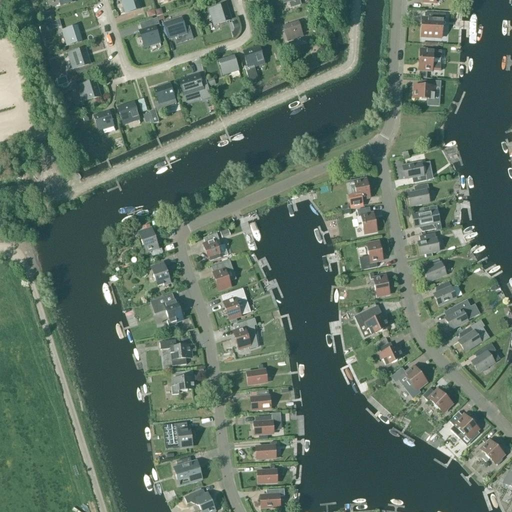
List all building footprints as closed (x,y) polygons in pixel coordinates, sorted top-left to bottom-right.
[(120,0),(125,15),(140,10),(136,0),(120,0)] [(300,6),(299,0),(298,0),(282,0),(284,4),(288,3),(290,9),(300,6)] [(215,26),(229,21),(225,6),(210,11),(215,26)] [(154,11),(147,13),(149,19),(156,17),(154,11)] [(445,22),(445,15),(424,14),(424,20),(422,20),(421,38),(441,39),(442,21),(445,22)] [(170,39),(185,35),(180,20),(165,25),(170,39)] [(232,39),(236,38),(238,34),(239,30),(237,21),(231,23),(234,30),(233,32),(231,33),(232,39)] [(287,43),(302,38),(297,23),(283,28),(287,43)] [(66,47),(81,42),(77,27),(62,32),(66,47)] [(144,47),(159,43),(154,28),(139,33),(144,47)] [(250,86),(256,84),(257,78),(253,67),(263,64),(258,49),(244,54),(248,66),(244,67),(250,86)] [(73,70),(89,65),(84,50),(69,55),(73,70)] [(432,65),(433,59),(432,59),(432,52),(420,51),(418,77),(425,78),(426,73),(431,73),(431,65),(432,65)] [(223,76),(238,72),(233,57),(218,62),(223,76)] [(199,76),(179,82),(184,97),(199,93),(201,102),(211,99),(204,78),(200,79),(199,76)] [(213,79),(207,81),(210,88),(216,86),(213,79)] [(433,101),(434,82),(420,82),(419,88),(414,87),(413,99),(420,100),(420,101),(426,101),(426,100),(433,101)] [(94,83),(78,88),(83,103),(99,98),(94,83)] [(76,86),(64,90),(66,95),(78,91),(77,88),(76,86)] [(156,114),(162,112),(165,108),(175,105),(169,86),(154,90),(158,102),(153,104),(156,114)] [(141,113),(147,111),(143,100),(137,102),(141,113)] [(123,125),(138,120),(133,105),(118,110),(123,125)] [(98,132),(113,128),(109,113),(93,117),(98,132)] [(423,176),(420,165),(402,168),(405,180),(412,178),(413,184),(426,182),(425,176),(423,176)] [(369,199),(365,181),(354,183),(355,189),(354,190),(355,195),(356,194),(357,200),(354,201),(356,207),(359,206),(358,201),(369,199)] [(410,207),(428,203),(426,192),(428,192),(427,186),(413,188),(414,194),(408,196),(410,207)] [(369,208),(356,211),(356,212),(358,218),(361,217),(361,218),(362,224),(361,224),(362,229),(363,229),(364,235),(375,233),(372,215),(370,215),(369,208)] [(436,210),(412,215),(415,230),(421,228),(422,233),(433,230),(433,226),(439,225),(436,210)] [(157,249),(150,230),(139,234),(141,241),(141,242),(142,247),(143,246),(146,253),(157,249)] [(222,239),(229,236),(227,230),(220,232),(222,239)] [(432,258),(431,253),(438,252),(434,234),(419,237),(420,244),(418,244),(420,256),(425,255),(426,259),(432,258)] [(216,249),(214,243),(217,241),(215,235),(203,239),(205,245),(203,246),(209,263),(220,259),(218,253),(217,248),(216,249)] [(381,261),(378,244),(367,246),(368,252),(367,253),(368,257),(369,257),(370,263),(363,265),(364,271),(377,269),(375,263),(381,261)] [(440,265),(438,259),(434,261),(423,265),(423,270),(424,272),(423,272),(428,283),(445,275),(443,272),(446,271),(443,264),(440,265)] [(226,277),(224,272),(229,270),(226,264),(213,268),(215,274),(213,275),(219,292),(230,288),(227,282),(228,282),(227,277),(226,277)] [(169,284),(163,265),(151,269),(153,276),(154,282),(155,281),(158,288),(169,284)] [(374,280),(373,274),(369,275),(370,281),(373,280),(375,286),(374,287),(375,292),(376,291),(377,298),(388,295),(385,278),(374,280)] [(451,289),(448,283),(435,289),(438,294),(434,296),(438,307),(455,299),(450,289),(451,289)] [(236,293),(223,297),(225,303),(223,304),(229,321),(240,317),(238,311),(237,306),(236,306),(234,301),(239,299),(244,297),(242,291),(236,293)] [(169,296),(150,303),(155,316),(165,312),(165,313),(167,318),(168,318),(169,321),(166,322),(169,329),(176,326),(175,323),(182,321),(175,302),(171,304),(169,298),(169,296)] [(460,312),(457,307),(444,314),(446,319),(445,320),(450,330),(466,322),(461,312),(460,312)] [(372,310),(354,318),(359,328),(363,327),(365,325),(370,336),(377,333),(377,334),(382,331),(382,330),(388,327),(383,316),(376,320),(372,310)] [(235,333),(233,333),(238,350),(249,347),(250,350),(257,348),(253,327),(256,326),(254,320),(247,322),(233,327),(235,333)] [(462,341),(458,343),(464,353),(480,343),(474,334),(483,329),(484,328),(480,321),(470,328),(458,335),(462,341)] [(176,349),(175,342),(159,344),(160,352),(169,351),(171,368),(186,366),(185,360),(190,359),(189,347),(182,348),(182,347),(176,348),(176,349)] [(392,350),(390,344),(378,350),(380,355),(379,356),(385,367),(391,363),(392,364),(396,362),(396,361),(403,358),(397,347),(392,350)] [(493,351),(490,345),(474,355),(477,360),(472,364),(478,373),(497,361),(492,352),(493,351)] [(263,372),(262,366),(257,367),(258,373),(246,375),(248,386),(266,383),(264,372),(263,372)] [(401,370),(391,378),(396,384),(398,382),(402,386),(412,399),(419,394),(416,391),(425,384),(413,368),(405,375),(401,370)] [(187,392),(187,391),(194,390),(192,372),(174,374),(175,380),(173,380),(174,387),(171,387),(171,396),(178,395),(178,392),(181,392),(187,392)] [(434,394),(430,390),(422,398),(427,402),(429,400),(434,405),(433,406),(437,410),(437,409),(442,414),(451,405),(437,391),(434,394)] [(268,398),(268,392),(256,393),(256,399),(250,400),(251,411),(269,410),(268,398)] [(477,431),(463,417),(462,418),(458,414),(449,423),(453,427),(449,431),(459,441),(465,435),(472,442),(479,435),(476,432),(477,431)] [(272,423),(271,417),(258,418),(259,424),(253,425),(254,436),(272,435),(272,431),(275,431),(274,423),(272,423)] [(186,424),(167,426),(168,436),(170,435),(171,441),(169,441),(170,450),(180,448),(180,449),(191,448),(189,430),(187,430),(186,424)] [(488,443),(484,439),(481,442),(485,446),(480,451),(494,465),(495,465),(497,467),(502,462),(500,459),(503,456),(489,442),(488,443)] [(256,460),(275,459),(274,448),(276,448),(276,443),(269,444),(270,448),(256,449),(256,460)] [(191,464),(189,459),(175,462),(177,468),(174,469),(176,476),(175,476),(176,481),(177,480),(177,481),(188,478),(190,484),(201,480),(196,463),(191,464)] [(274,472),(274,466),(269,466),(270,472),(257,473),(258,484),(276,484),(275,472),(274,472)] [(205,496),(202,490),(184,499),(186,505),(191,503),(197,504),(200,511),(201,510),(201,511),(213,511),(214,511),(207,495),(205,496)] [(276,497),(276,491),(272,491),(272,497),(260,498),(261,509),(279,508),(278,496),(276,497)]
